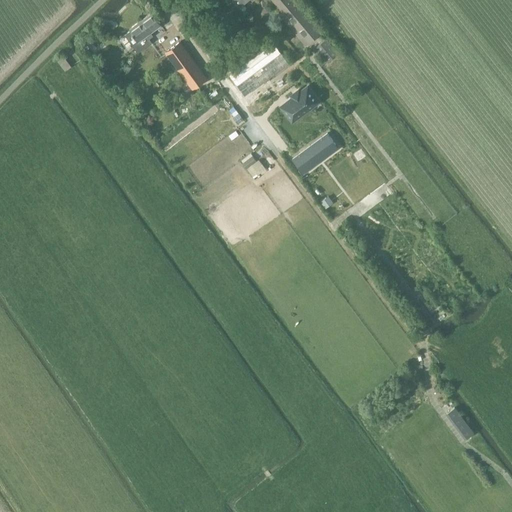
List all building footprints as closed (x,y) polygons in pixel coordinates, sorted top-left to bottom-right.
[(294,0),(273,0),(308,42),(321,31),(294,0)] [(130,29),(125,33),(134,44),(139,40),(146,35),(148,37),(153,34),(151,31),(161,24),(152,12),(129,28),(130,29)] [(326,38),(316,47),(328,61),(338,52),(326,38)] [(180,41),(165,52),(192,88),(206,77),(180,41)] [(273,41),(230,74),(237,84),(245,95),(288,62),(273,41)] [(147,53),(128,68),(136,78),(163,57),(158,49),(149,56),(147,53)] [(288,101),(282,106),(285,111),(292,120),(311,106),(318,100),(317,98),(308,86),(288,101)] [(234,106),(230,109),(234,116),(239,123),(244,119),(239,112),(234,106)] [(327,133),(293,158),(300,169),(335,144),(327,133)] [(251,152),(241,159),(242,162),(246,168),(247,167),(254,177),(259,173),(255,168),(262,162),(258,158),(256,160),(252,154),(251,152)] [(454,407),(446,413),(465,440),(474,434),(454,407)]
